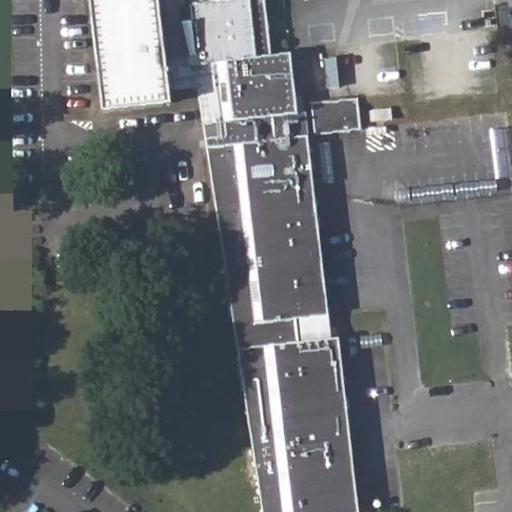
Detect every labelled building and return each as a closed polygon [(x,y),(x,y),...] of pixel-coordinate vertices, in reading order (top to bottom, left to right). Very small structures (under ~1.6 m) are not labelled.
[(176,81),(165,0),(92,0),(105,103),(174,95),(173,81),(176,81)] [(213,130),(260,511),(345,511),(361,510),(338,329),(301,334),(298,313),(331,309),(316,191),(308,130),(279,133),(276,105),(302,102),(295,46),(271,49),(264,0),(165,0),(176,81),(201,77),(206,116),(226,113),(228,128),(213,130)] [(432,15),(323,27),(330,88),(439,76),(432,15)] [(495,65),(464,69),(467,93),(498,90),(495,65)] [(314,103),(318,139),(374,133),(371,97),(314,103)] [(511,134),(509,111),(449,118),(456,177),(485,174),(486,186),(511,183),(511,134)]
